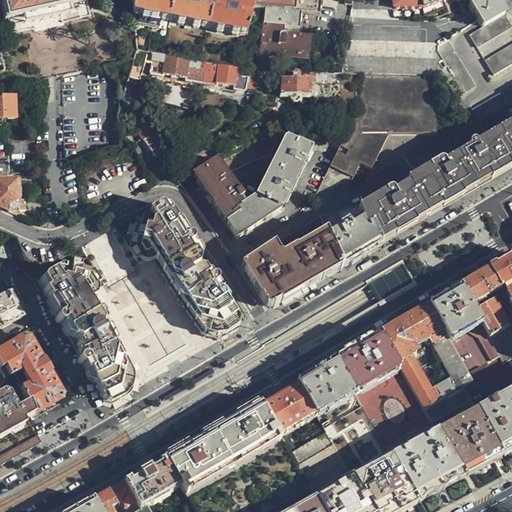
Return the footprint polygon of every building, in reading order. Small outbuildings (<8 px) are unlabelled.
[(0,0),(0,2),(4,20),(54,10),(87,2),(86,0),(0,0)] [(131,0),(133,15),(168,22),(172,0),(131,0)] [(172,0),(168,22),(204,29),(210,0),(172,0)] [(210,0),(204,29),(246,37),(253,5),(254,0),(210,0)] [(323,9),(324,0),(254,0),(253,5),(266,8),(263,24),(283,28),(284,22),(297,24),(300,5),(323,9)] [(351,8),(391,9),(390,1),(380,0),(352,0),(352,5),(351,8)] [(407,10),(421,10),(417,0),(389,0),(390,1),(391,9),(407,10)] [(417,0),(421,10),(423,17),(466,0),(417,0)] [(501,13),(481,25),(468,33),(477,49),(510,28),(501,13)] [(283,28),(263,24),(258,55),(307,63),(311,40),(292,36),(291,38),(285,36),(285,35),(282,35),(283,29),(283,28)] [(349,27),(347,40),(419,45),(419,31),(349,27)] [(475,87),(447,41),(435,48),(463,95),(475,87)] [(494,76),(511,65),(511,46),(485,62),(494,76)] [(143,72),(147,53),(136,51),(133,61),(131,68),(143,72)] [(197,63),(162,56),(153,54),(149,75),(151,77),(162,78),(163,78),(164,75),(185,80),(185,81),(186,82),(201,86),(206,64),(197,63)] [(344,58),(341,72),(435,75),(435,62),(344,58)] [(206,64),(201,86),(214,88),(216,86),(217,84),(233,87),(233,89),(234,92),(243,93),(245,91),(247,79),(237,76),(237,73),(238,70),(206,64)] [(319,99),(320,84),(311,84),(311,82),(299,82),(299,78),(298,76),(296,75),(294,76),(293,76),(292,78),(292,80),(280,80),(280,98),(309,100),(310,98),(319,99)] [(359,106),(320,186),(333,191),(335,188),(336,186),(338,185),(339,184),(341,183),(343,182),(345,182),(347,182),(349,183),(355,184),(367,165),(378,169),(388,134),(435,133),(435,77),(360,79),(359,106)] [(480,123),(511,104),(511,87),(473,111),(480,123)] [(0,119),(15,119),(14,94),(0,94),(0,119)] [(372,227),(379,242),(413,222),(450,202),(490,180),(511,166),(511,123),(441,164),(440,163),(439,161),(437,160),(436,160),(434,161),(432,161),(423,166),(426,171),(391,191),(390,190),(389,189),(388,188),(387,188),(385,188),(380,191),(383,196),(356,211),(357,214),(364,230),(372,227)] [(138,134),(156,158),(166,152),(154,134),(152,135),(149,131),(145,129),(138,134)] [(274,153),(281,137),(229,154),(179,185),(190,199),(194,196),(192,192),(201,186),(237,240),(261,225),(281,212),(291,193),(302,168),(311,150),(289,140),(260,198),(245,208),(242,203),(246,200),(240,191),(238,193),(228,177),(239,169),(274,153)] [(0,174),(0,204),(7,205),(7,212),(20,212),(19,204),(16,204),(15,180),(5,181),(5,174),(0,174)] [(148,263),(154,260),(160,256),(203,327),(221,333),(236,324),(225,306),(228,304),(221,293),(218,294),(214,288),(218,285),(219,284),(220,283),(220,281),(220,280),(217,277),(217,276),(216,276),(214,276),(213,276),(210,278),(205,269),(198,267),(200,261),(191,246),(194,244),(195,244),(195,243),(195,242),(193,238),(192,237),(191,237),(190,237),(187,239),(176,221),(172,214),(170,216),(166,208),(162,208),(151,214),(149,211),(135,220),(132,229),(130,239),(127,250),(134,262),(137,260),(139,261),(140,262),(142,263),(144,264),(146,264),(148,263)] [(325,230),(343,268),(365,255),(380,246),(379,242),(372,227),(364,230),(357,214),(325,230)] [(181,223),(176,221),(187,239),(190,237),(181,223)] [(234,269),(265,314),(313,286),(343,268),(325,230),(321,223),(283,244),(278,235),(243,257),(246,262),(234,269)] [(210,278),(213,276),(194,244),(191,246),(200,261),(198,267),(205,269),(210,278)] [(205,340),(216,342),(236,331),(239,322),(228,304),(225,306),(236,324),(221,333),(203,327),(160,256),(154,260),(161,272),(187,316),(201,339),(205,340)] [(502,289),(511,282),(511,257),(503,263),(487,272),(498,291),(502,289)] [(94,383),(104,401),(119,392),(123,375),(82,300),(88,297),(91,295),(93,294),(94,292),(95,291),(95,290),(95,289),(95,287),(95,285),(98,283),(91,270),(79,267),(70,265),(60,263),(46,271),(46,273),(39,277),(38,278),(38,279),(38,281),(38,282),(39,284),(43,292),(40,294),(44,301),(54,319),(52,320),(51,320),(51,321),(51,322),(51,323),(53,327),(54,327),(55,327),(56,327),(58,326),(68,343),(73,344),(71,349),(76,358),(75,359),(74,360),(73,361),(73,362),(73,363),(76,368),(76,369),(77,369),(79,369),(79,368),(85,365),(89,373),(85,375),(91,384),(94,383)] [(498,291),(487,272),(475,280),(460,289),(470,308),(498,291)] [(38,278),(39,277),(33,280),(40,294),(43,292),(39,284),(38,282),(38,281),(38,279),(38,278)] [(511,282),(502,289),(510,304),(507,307),(510,311),(511,310),(511,282)] [(221,293),(228,304),(228,297),(225,292),(222,291),(218,285),(214,288),(218,294),(221,293)] [(511,359),(503,364),(489,339),(473,313),(470,308),(460,289),(445,297),(427,308),(471,384),(462,389),(470,402),(476,413),(501,457),(511,450),(511,359)] [(0,328),(16,320),(18,310),(9,292),(0,297),(0,328)] [(101,404),(108,406),(128,393),(133,377),(119,352),(93,307),(88,297),(82,300),(123,375),(119,392),(104,401),(94,383),(91,384),(101,404)] [(54,319),(44,301),(44,305),(52,320),(54,319)] [(473,313),(489,339),(504,330),(508,329),(492,302),(473,313)] [(423,411),(462,389),(471,384),(427,308),(406,320),(379,336),(398,369),(423,411)] [(58,326),(56,327),(59,331),(58,334),(63,342),(65,343),(75,359),(76,358),(71,349),(73,344),(68,343),(58,326)] [(503,364),(511,359),(511,343),(504,330),(489,339),(503,364)] [(345,357),(335,362),(353,395),(398,369),(379,336),(345,357)] [(20,338),(0,349),(0,372),(2,378),(20,370),(28,384),(19,389),(25,402),(30,416),(57,400),(58,397),(40,365),(25,339),(20,338)] [(308,378),(297,384),(299,388),(316,417),(353,395),(335,362),(308,378)] [(86,382),(91,384),(85,375),(89,373),(85,365),(79,368),(84,376),(83,377),(86,382)] [(0,454),(34,435),(25,419),(31,416),(30,416),(25,402),(13,409),(2,388),(0,388),(0,454)] [(264,409),(280,437),(316,417),(299,388),(281,398),(264,409)] [(470,402),(462,389),(423,411),(431,425),(470,402)] [(180,489),(193,511),(274,511),(311,492),(290,454),(280,437),(264,409),(262,405),(233,421),(194,444),(164,460),(180,489)] [(325,433),(371,511),(399,511),(416,503),(391,461),(363,412),(325,433)] [(495,460),(501,457),(476,413),(437,435),(462,478),(495,460)] [(311,492),(322,511),(371,511),(325,433),(290,454),(311,492)] [(0,463),(38,441),(34,435),(0,454),(0,463)] [(442,489),(462,478),(437,435),(391,461),(416,503),(422,500),(442,489)] [(147,511),(145,508),(180,489),(164,460),(152,467),(123,483),(138,511),(147,511)] [(100,496),(91,502),(96,511),(110,511),(110,510),(121,505),(125,511),(138,511),(123,483),(117,487),(100,496)] [(274,511),(322,511),(311,492),(274,511)] [(72,511),(96,511),(91,502),(72,511)]
